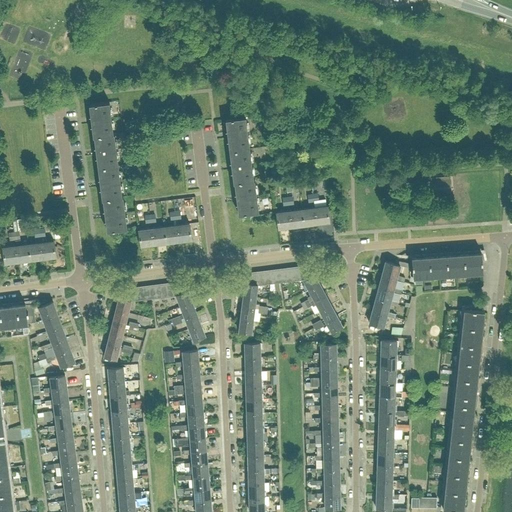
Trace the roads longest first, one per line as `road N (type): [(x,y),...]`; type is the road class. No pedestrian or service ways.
road 1 (residential): [(506,235),(476,511)]
road 2 (residential): [(356,511),(348,246)]
road 3 (residential): [(216,263),(230,511)]
road 4 (residential): [(103,511),(80,281)]
road 5 (residential): [(80,281),(60,107)]
road 6 (residential): [(348,246),(506,235)]
road 7 (residential): [(216,263),(196,122)]
road 8 (residential): [(80,281),(216,263)]
road 9 (residential): [(216,263),(348,246)]
